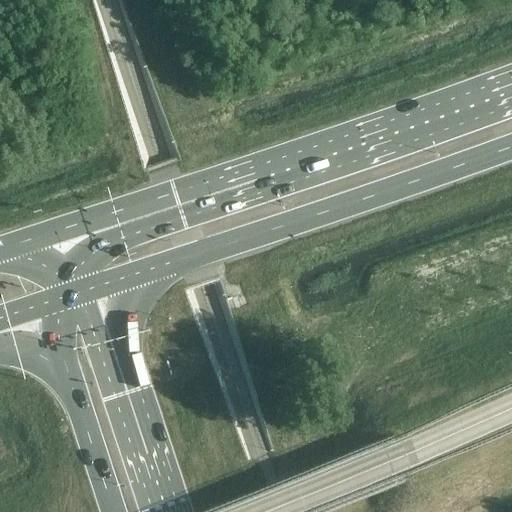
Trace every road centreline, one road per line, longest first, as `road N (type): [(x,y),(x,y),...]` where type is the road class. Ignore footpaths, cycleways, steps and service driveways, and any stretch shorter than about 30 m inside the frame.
road 1 (trunk): [(511,78),(51,235)]
road 2 (trunk): [(93,288),(511,149)]
road 3 (primary): [(165,511),(93,288)]
road 4 (primary): [(46,303),(113,511)]
